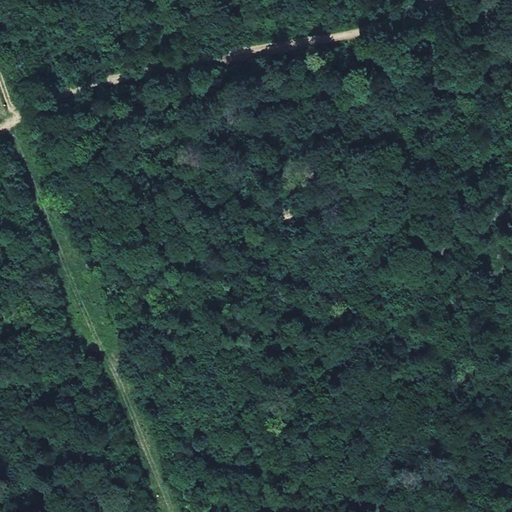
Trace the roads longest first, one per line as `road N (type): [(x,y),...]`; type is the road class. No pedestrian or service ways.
road 1 (track): [(430,0),(364,29),(232,47),(99,80),(8,117)]
road 2 (track): [(8,117),(167,511)]
